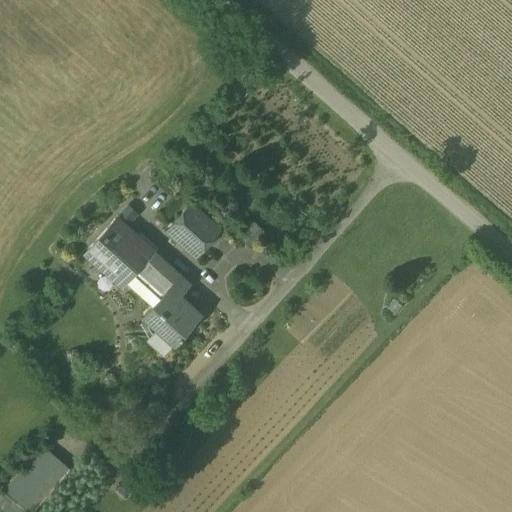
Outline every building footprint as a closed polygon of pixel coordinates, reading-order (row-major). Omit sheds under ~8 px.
[(216,229),(189,205),(168,229),(195,254),(216,229)] [(149,250),(116,219),(87,251),(121,282),(138,262),(149,250)] [(187,283),(149,250),(138,262),(167,288),(168,287),(177,295),(187,283)] [(177,295),(168,287),(167,288),(144,314),(145,315),(173,340),(197,314),(177,295)] [(62,469),(41,450),(6,490),(28,509),(62,469)]
